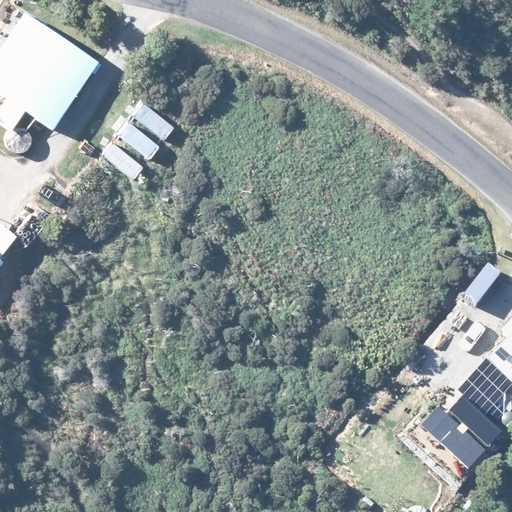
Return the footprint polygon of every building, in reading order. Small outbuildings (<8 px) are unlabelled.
[(26,12),(0,50),(0,93),(53,129),(99,61),(26,12)] [(0,118),(12,127),(21,112),(6,102),(0,111),(0,118)] [(0,255),(16,236),(0,222),(0,266),(4,262),(0,258),(0,255)] [(511,333),(485,361),(511,384),(511,333)] [(511,403),(511,385),(503,395),(511,403)]
